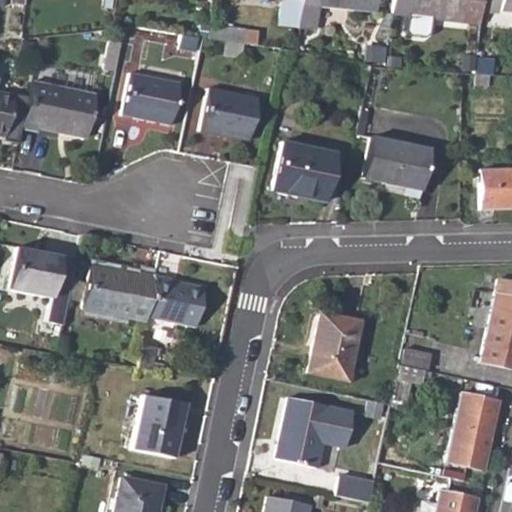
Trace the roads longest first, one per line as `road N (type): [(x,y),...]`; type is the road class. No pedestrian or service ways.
road 1 (residential): [(511,249),(292,252),(268,268),(211,511)]
road 2 (residential): [(0,188),(128,211),(182,194)]
